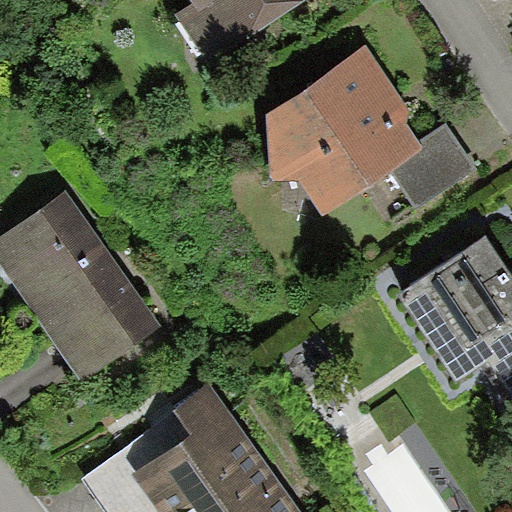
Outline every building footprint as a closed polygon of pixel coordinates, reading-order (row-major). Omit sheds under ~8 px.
[(209,56),(287,0),(194,0),(200,7),(182,19),(209,56)] [(419,148),(359,54),(271,113),(275,179),(300,178),(321,215),(393,170),(413,203),(467,169),(444,132),(419,148)] [(148,322),(58,196),(0,237),(0,262),(78,372),(148,322)] [(511,270),(505,275),(480,238),(400,292),(458,378),(481,362),(511,408),(511,270)] [(282,511),(202,395),(173,414),(192,442),(138,479),(160,511),(282,511)]
